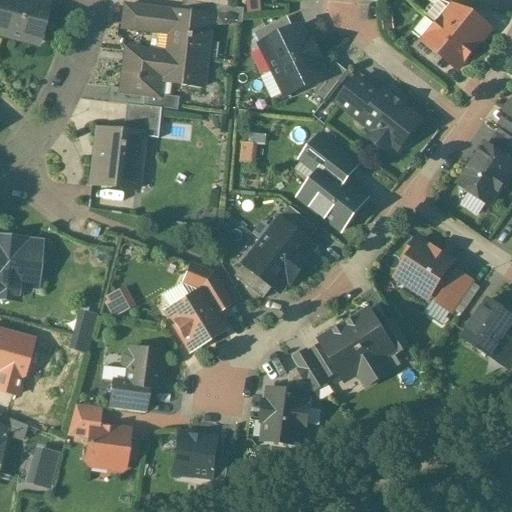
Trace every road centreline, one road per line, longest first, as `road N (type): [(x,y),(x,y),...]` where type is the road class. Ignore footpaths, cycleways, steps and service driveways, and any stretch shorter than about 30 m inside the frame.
road 1 (residential): [(212,389),(253,344),(341,282),(408,200)]
road 2 (residential): [(0,170),(71,77),(92,0)]
road 3 (residential): [(466,120),(342,17)]
road 4 (residential): [(408,200),(511,270)]
